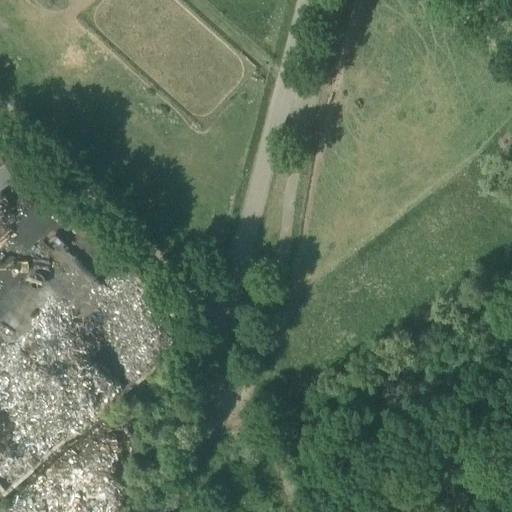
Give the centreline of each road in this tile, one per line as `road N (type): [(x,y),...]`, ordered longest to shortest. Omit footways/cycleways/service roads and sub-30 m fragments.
road 1 (residential): [(233,358),(321,0)]
road 2 (residential): [(233,358),(0,128)]
